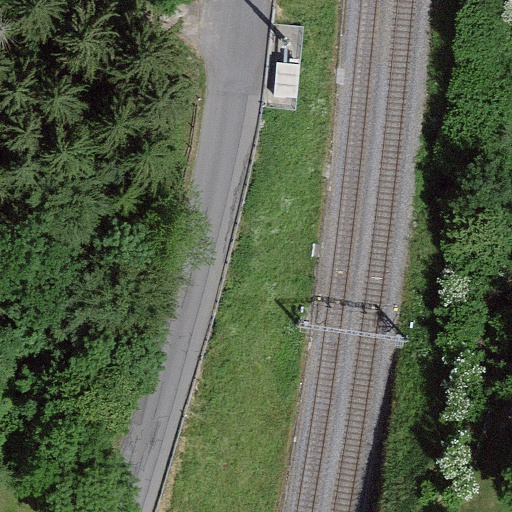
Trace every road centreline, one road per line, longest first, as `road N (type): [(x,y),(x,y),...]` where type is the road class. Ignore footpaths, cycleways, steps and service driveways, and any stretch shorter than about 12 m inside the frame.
road 1 (tertiary): [(122,511),(208,208),(246,0)]
road 2 (track): [(238,51),(84,0)]
